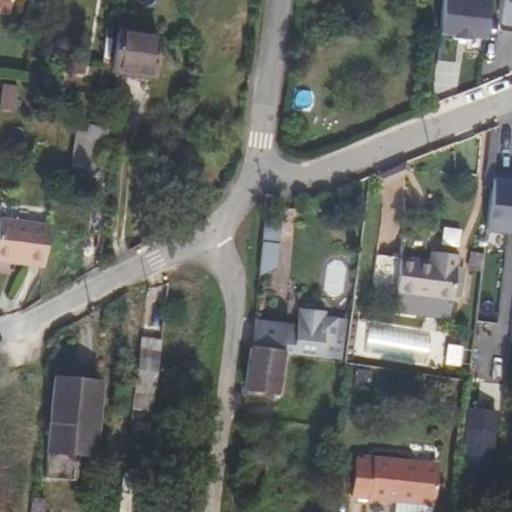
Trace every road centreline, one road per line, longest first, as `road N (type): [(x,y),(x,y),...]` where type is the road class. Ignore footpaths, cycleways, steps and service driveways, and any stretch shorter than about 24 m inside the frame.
road 1 (residential): [(208,511),(236,292),(210,234)]
road 2 (residential): [(511,101),(319,173),(256,188)]
road 3 (residential): [(210,234),(0,333)]
road 4 (residential): [(256,188),(277,0)]
